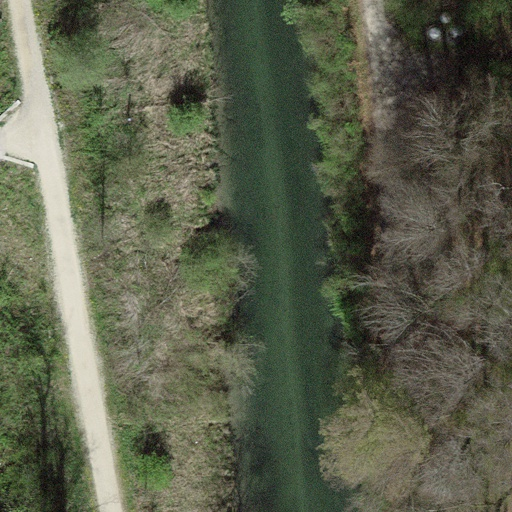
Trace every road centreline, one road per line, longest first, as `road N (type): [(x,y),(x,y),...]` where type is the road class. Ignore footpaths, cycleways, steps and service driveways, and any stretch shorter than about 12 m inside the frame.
road 1 (track): [(380,0),(411,511)]
road 2 (track): [(45,130),(121,511)]
road 3 (track): [(21,0),(45,130)]
